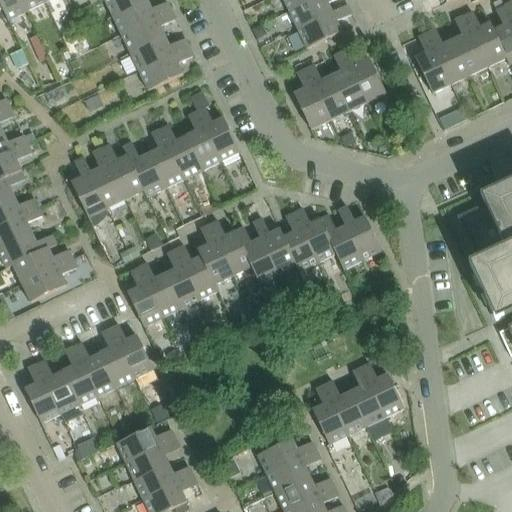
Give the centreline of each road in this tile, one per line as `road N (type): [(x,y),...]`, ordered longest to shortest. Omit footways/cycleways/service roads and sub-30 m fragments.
road 1 (residential): [(403,183),(443,457),(434,511)]
road 2 (residential): [(403,183),(335,168),(275,139),(211,0)]
road 3 (residential): [(57,511),(0,391)]
